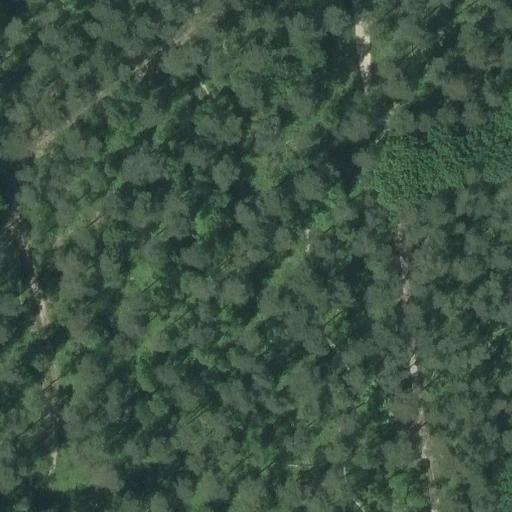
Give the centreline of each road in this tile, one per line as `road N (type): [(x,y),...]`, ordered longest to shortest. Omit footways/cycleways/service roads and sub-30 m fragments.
road 1 (track): [(423,511),(347,0)]
road 2 (track): [(45,511),(61,405),(55,348),(39,286),(0,198)]
road 3 (track): [(233,0),(0,155)]
road 4 (track): [(374,179),(511,110)]
